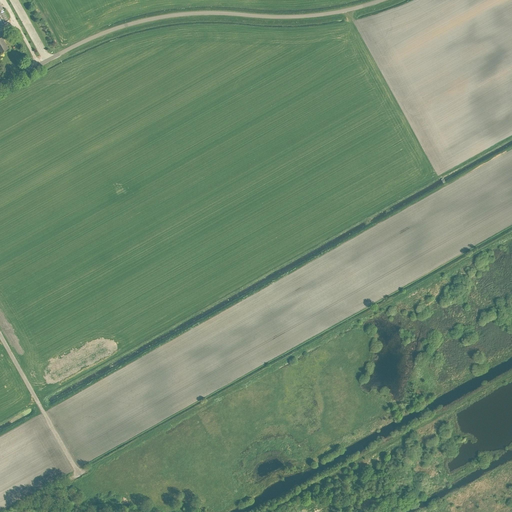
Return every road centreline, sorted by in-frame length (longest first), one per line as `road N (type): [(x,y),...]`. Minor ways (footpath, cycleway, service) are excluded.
road 1 (unclassified): [(0,84),(143,20),(317,15),(382,0)]
road 2 (unclassified): [(75,469),(0,335)]
